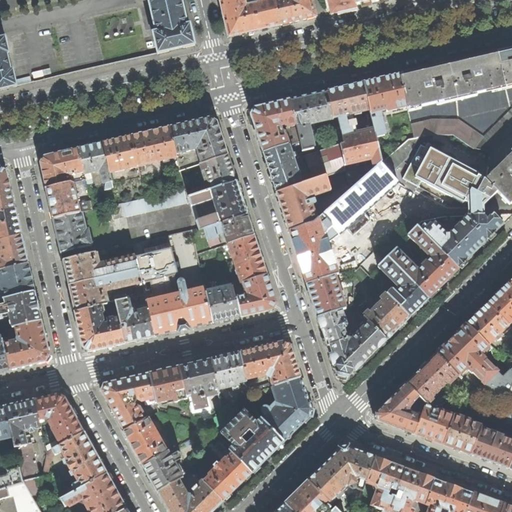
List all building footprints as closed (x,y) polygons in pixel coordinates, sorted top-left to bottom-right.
[(148,0),(156,32),(153,33),(158,54),(169,51),(183,47),(183,48),(195,46),(190,24),(187,25),(181,0),(148,0)] [(246,4),(245,0),(221,0),(231,37),(257,31),(282,25),(275,0),(266,0),(259,2),(259,4),(247,7),(246,4)] [(275,0),(282,25),(298,21),(316,17),(311,0),(275,0)] [(355,0),(329,0),(334,16),(341,14),(358,11),(357,7),(355,0)] [(0,90),(16,87),(13,70),(11,71),(7,55),(9,54),(5,38),(0,39),(0,90)] [(505,90),(507,96),(511,94),(511,48),(497,52),(505,90)] [(449,63),(458,100),(477,96),(477,93),(491,89),(492,92),(505,90),(497,52),(474,57),(449,63)] [(407,107),(408,112),(421,109),(420,106),(437,102),(437,105),(458,100),(449,63),(424,69),(399,75),(407,107)] [(374,130),(376,137),(385,135),(379,111),(386,109),(387,111),(407,107),(399,75),(382,79),(363,83),(369,110),(374,130)] [(327,92),(333,119),(338,117),(345,116),(369,110),(363,83),(345,87),(327,92)] [(296,125),(302,151),(314,149),(309,129),(306,127),(306,125),(333,119),(327,92),(309,96),(290,100),(296,125)] [(257,134),(263,153),(288,145),(284,132),(281,131),(280,126),(287,125),(287,127),(296,125),(290,100),(255,108),(251,115),(257,134)] [(511,107),(492,128),(490,151),(511,127),(511,107)] [(340,146),(344,166),(372,159),(374,169),(380,164),(381,162),(376,137),(374,130),(353,135),(352,129),(349,130),(345,116),(338,117),(344,145),(340,146)] [(196,148),(197,148),(199,150),(199,153),(202,164),(227,155),(222,137),(217,122),(210,119),(192,123),(170,128),(176,154),(195,149),(196,148)] [(411,125),(414,138),(419,137),(432,134),(453,135),(458,120),(433,120),(411,125)] [(453,135),(474,149),(484,137),(458,120),(453,135)] [(151,132),(131,137),(138,166),(177,157),(176,154),(170,128),(151,132)] [(492,128),(484,137),(474,149),(490,151),(492,128)] [(118,140),(103,143),(110,172),(138,166),(131,137),(118,140)] [(380,164),(390,174),(407,157),(419,137),(414,138),(408,139),(381,162),(380,164)] [(91,146),(79,149),(85,174),(90,173),(99,171),(104,191),(113,188),(110,172),(103,143),(91,146)] [(288,145),(263,153),(270,174),(276,193),(301,184),(291,152),(290,152),(288,145)] [(421,145),(402,179),(418,187),(422,181),(463,204),(463,203),(467,204),(467,216),(469,216),(484,216),(484,205),(491,198),(498,192),(486,180),(478,177),(479,174),(430,148),(430,149),(421,145)] [(306,156),(313,180),(326,176),(345,170),(344,166),(340,146),(306,156)] [(62,153),(45,157),(41,163),(47,188),(66,184),(64,177),(81,173),(83,180),(86,179),(85,174),(79,149),(62,153)] [(511,201),(511,154),(486,180),(498,192),(509,204),(511,201)] [(202,164),(200,164),(202,172),(205,171),(211,189),(236,182),(231,167),(227,155),(202,164)] [(298,257),(307,285),(335,275),(338,274),(328,243),(332,241),(338,235),(340,235),(346,229),(364,214),(398,183),(390,174),(380,164),(374,169),(331,207),(325,212),(318,218),(312,223),(289,231),(298,257)] [(0,167),(0,190),(11,188),(7,171),(0,167)] [(282,212),(289,231),(312,223),(318,218),(315,215),(310,201),(309,201),(308,198),(310,195),(311,194),(314,196),(331,190),(326,176),(313,180),(301,184),(276,193),(282,212)] [(66,184),(47,188),(51,203),(54,219),(82,213),(93,210),(91,201),(78,204),(78,201),(80,201),(79,195),(77,196),(74,182),(66,184)] [(242,199),(236,182),(211,189),(203,193),(189,197),(192,206),(213,199),(218,214),(197,221),(199,230),(204,228),(247,215),(242,199)] [(201,187),(187,191),(189,197),(203,193),(201,187)] [(0,212),(15,209),(13,199),(11,192),(11,188),(0,190),(0,212)] [(184,188),(124,202),(128,216),(188,202),(184,188)] [(322,209),(325,212),(331,207),(328,203),(322,209)] [(0,239),(21,235),(18,222),(15,209),(0,212),(0,239)] [(82,213),(54,219),(58,235),(62,253),(92,246),(88,230),(86,230),(82,213)] [(369,220),(364,214),(346,229),(352,236),(369,220)] [(419,230),(458,269),(481,246),(503,225),(492,214),(486,220),(484,218),(484,216),(469,216),(469,219),(466,221),(462,221),(458,226),(458,229),(455,232),(452,231),(449,234),(449,238),(445,238),(445,234),(434,224),(430,225),(427,227),(424,225),(419,230)] [(250,224),(247,215),(204,228),(207,241),(219,238),(218,234),(224,233),(228,244),(230,244),(254,236),(250,224)] [(387,257),(428,299),(444,283),(458,269),(419,230),(416,227),(407,235),(429,257),(417,269),(396,248),(387,257)] [(0,270),(2,270),(28,264),(24,248),(21,235),(0,239),(0,257),(1,261),(0,261),(0,270)] [(260,255),(254,236),(230,244),(242,283),(244,282),(267,275),(260,255)] [(146,300),(173,294),(169,278),(177,276),(167,237),(133,244),(136,256),(139,270),(142,283),(146,300)] [(67,273),(70,286),(139,270),(136,256),(108,263),(106,265),(107,267),(101,269),(98,268),(97,262),(99,261),(97,252),(64,260),(67,273)] [(386,294),(409,318),(419,308),(428,299),(387,257),(378,267),(398,288),(395,291),(393,289),(391,289),(386,294)] [(4,290),(6,298),(34,292),(31,278),(30,270),(28,264),(2,270),(5,281),(0,283),(2,290),(4,290)] [(139,270),(70,286),(73,299),(76,311),(101,306),(109,304),(107,295),(105,296),(103,289),(106,287),(111,286),(112,288),(114,290),(142,283),(139,270)] [(272,290),(267,275),(244,282),(248,295),(236,298),(241,317),(272,310),(276,303),(272,290)] [(335,275),(307,285),(311,300),(317,318),(342,310),(346,309),(335,275)] [(179,293),(173,294),(146,300),(148,310),(155,337),(184,330),(191,328),(213,323),(206,293),(205,287),(186,291),(184,281),(183,280),(182,279),(179,279),(178,280),(177,282),(177,283),(179,293)] [(498,294),(487,304),(509,325),(511,321),(511,288),(508,284),(498,294)] [(226,320),(241,317),(236,298),(235,298),(232,287),(206,293),(213,323),(226,320)] [(15,327),(41,321),(37,305),(34,292),(6,298),(3,299),(4,304),(0,304),(0,315),(9,314),(12,328),(15,327)] [(368,322),(387,340),(398,329),(409,318),(386,294),(380,300),(382,302),(371,313),(369,311),(363,317),(368,322)] [(141,340),(155,337),(148,310),(141,311),(141,313),(134,315),(131,312),(128,300),(116,302),(120,317),(126,343),(141,340)] [(478,313),(467,324),(488,346),(509,325),(487,304),(478,313)] [(106,348),(126,343),(120,317),(109,320),(108,322),(109,324),(104,325),(101,314),(103,313),(101,306),(76,311),(84,347),(90,351),(106,348)] [(322,332),(326,346),(347,339),(344,329),(345,328),(346,327),(347,325),(342,310),(317,318),(322,332)] [(45,362),(49,356),(45,339),(41,321),(15,327),(18,338),(15,341),(3,344),(9,370),(31,365),(45,362)] [(337,379),(345,381),(365,361),(387,340),(368,322),(352,339),(347,339),(326,346),(337,379)] [(483,384),(497,372),(486,361),(486,360),(483,356),(491,348),(488,346),(467,324),(451,340),(436,354),(457,375),(460,377),(468,370),(472,374),(473,373),(483,384)] [(0,372),(9,370),(3,344),(2,340),(0,340),(0,372)] [(263,347),(240,353),(246,379),(265,375),(273,378),(275,387),(300,378),(291,346),(284,343),(263,347)] [(223,357),(211,359),(218,390),(239,385),(238,384),(247,381),(246,379),(240,353),(223,357)] [(421,369),(406,383),(420,398),(427,404),(432,400),(432,397),(446,383),(448,384),(451,382),(457,375),(436,354),(421,369)] [(194,363),(180,367),(187,397),(192,396),(195,411),(208,407),(206,398),(219,394),(218,390),(211,359),(194,363)] [(163,371),(149,374),(155,399),(156,404),(173,400),(174,402),(187,399),(187,397),(180,367),(163,371)] [(489,406),(492,396),(509,394),(511,386),(511,370),(502,378),(497,372),(483,384),(485,386),(476,394),(489,406)] [(141,401),(155,399),(149,374),(125,380),(105,384),(102,390),(101,391),(112,409),(124,432),(146,419),(138,406),(135,404),(137,400),(141,401)] [(261,418),(283,442),(298,427),(309,417),(311,409),(300,378),(275,387),(272,387),(277,403),(277,407),(271,412),(268,409),(267,408),(265,407),(264,408),(263,409),(262,410),(263,412),(264,413),(260,417),(261,418)] [(378,421),(414,434),(422,415),(409,411),(410,407),(413,403),(420,398),(406,383),(390,400),(376,413),(378,421)] [(47,398),(35,400),(40,421),(46,420),(48,421),(61,445),(84,432),(73,412),(65,398),(58,395),(47,398)] [(36,478),(35,472),(38,471),(35,457),(39,456),(36,447),(32,448),(31,444),(28,445),(25,432),(28,431),(30,433),(35,431),(36,429),(41,428),(40,421),(35,400),(20,404),(5,407),(13,437),(20,468),(23,480),(25,483),(31,496),(39,494),(43,476),(36,478)] [(0,439),(13,437),(5,407),(0,408),(0,443),(1,443),(0,441),(0,439)] [(428,439),(443,445),(453,416),(438,410),(435,411),(425,407),(422,415),(414,434),(428,439)] [(229,450),(233,454),(252,473),(268,457),(283,442),(261,418),(257,422),(245,410),(221,433),(233,445),(229,450)] [(472,424),(472,421),(454,415),(453,416),(443,445),(456,450),(471,455),(481,429),(481,427),(472,424)] [(132,447),(143,465),(167,452),(148,418),(146,419),(124,432),(132,447)] [(489,462),(509,469),(511,460),(511,440),(481,429),(471,455),(489,462)] [(48,452),(46,460),(55,455),(62,452),(68,463),(67,465),(71,471),(72,471),(79,482),(72,486),(75,491),(107,473),(96,453),(84,432),(61,445),(48,452)] [(171,443),(174,448),(183,443),(180,438),(171,443)] [(364,487),(366,483),(375,457),(359,452),(350,449),(347,448),(340,449),(325,464),(307,481),(329,503),(348,485),(356,483),(364,487)] [(150,478),(157,492),(179,480),(183,477),(175,462),(182,458),(178,451),(170,456),(167,452),(143,465),(150,478)] [(0,458),(8,461),(9,455),(0,453),(0,490),(25,483),(23,480),(20,468),(8,472),(9,475),(0,477),(0,458)] [(237,487),(252,473),(233,454),(222,465),(219,463),(214,469),(216,471),(204,482),(223,501),(237,487)] [(390,463),(375,457),(366,483),(375,486),(376,490),(371,506),(387,511),(388,511),(405,468),(390,463)] [(420,473),(405,468),(388,511),(408,511),(412,504),(416,502),(425,505),(434,479),(420,473)] [(85,504),(89,511),(88,511),(118,511),(126,508),(116,490),(107,473),(75,491),(61,499),(65,507),(69,505),(69,507),(79,502),(85,504)] [(466,511),(474,493),(453,485),(434,479),(425,505),(430,507),(427,511),(466,511)] [(197,486),(197,485),(192,490),(195,492),(191,496),(188,495),(186,492),(186,490),(184,488),(179,480),(157,492),(168,511),(212,511),(223,501),(204,482),(203,480),(197,486)] [(338,511),(335,508),(331,511),(325,507),(329,503),(307,481),(295,493),(284,504),(292,511),(338,511)] [(0,499),(10,497),(15,495),(19,511),(40,511),(31,496),(25,483),(0,490),(0,499)] [(488,498),(474,493),(466,511),(501,511),(504,504),(488,498)]
